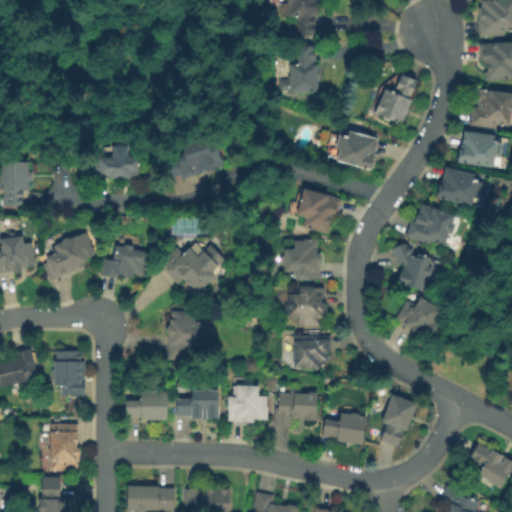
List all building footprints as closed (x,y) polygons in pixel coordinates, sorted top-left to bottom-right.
[(319,0),(320,4),(321,15),(319,15),(319,32),(301,33),(300,15),(291,15),(290,0),(319,0)] [(511,0),(511,28),(507,29),(507,33),(483,35),(482,16),(482,5),(485,5),(485,0),(511,0)] [(511,40),(511,77),(489,78),(488,58),(483,58),(482,42),(511,40)] [(317,44),(317,63),(321,63),(321,90),(293,90),(292,62),(301,62),(301,44),(317,44)] [(420,78),(413,97),(415,98),(406,122),(377,111),(383,96),(385,96),(388,88),(398,91),(405,72),(420,78)] [(511,117),(511,124),(498,122),(497,127),(472,123),(474,105),(479,106),(480,100),(477,100),(479,87),(511,91),(511,117)] [(351,130),(380,137),(379,140),(381,143),(379,149),(377,150),(376,156),(377,159),(376,165),(372,167),(339,159),(342,148),(338,147),(342,133),(350,135),(351,130)] [(504,142),(503,156),(498,155),(497,166),(461,162),(462,150),(465,150),(467,131),(497,134),(496,141),(504,142)] [(176,181),(169,161),(187,155),(184,146),(214,135),(224,165),(176,181)] [(139,146),(137,156),(142,156),(141,179),(110,178),(110,174),(93,175),(93,162),(89,162),(89,155),(118,154),(117,146),(139,146)] [(0,160),(30,160),(29,170),(34,170),(34,179),(30,180),(30,189),(25,189),(25,206),(4,206),(3,190),(0,189),(0,160)] [(486,182),(483,195),(477,194),(474,205),(440,197),(442,185),(445,186),(449,166),(479,173),(477,180),(486,182)] [(343,198),(339,214),(334,213),(329,232),(304,226),(307,215),(298,213),(305,188),(343,198)] [(456,214),(453,222),(456,224),(453,234),(450,232),(445,245),(432,241),(431,244),(407,236),(413,219),(417,220),(423,203),(456,214)] [(87,231),(98,255),(87,260),(89,265),(79,269),(79,268),(52,280),(44,263),(50,261),(48,256),(59,251),(56,244),(63,241),(64,239),(68,237),(71,238),(87,231)] [(25,236),(26,242),(33,241),(37,265),(24,268),(24,270),(1,274),(0,268),(0,250),(3,250),(2,240),(25,236)] [(319,239),(319,252),(322,252),(323,279),(298,279),(298,271),(286,271),(286,249),(296,248),(296,241),(306,241),(306,239),(319,239)] [(135,244),(134,248),(149,251),(145,276),(136,273),(135,276),(121,274),(120,278),(100,275),(101,258),(115,259),(117,243),(125,245),(126,242),(135,244)] [(408,242),(410,246),(411,246),(414,251),(411,253),(412,254),(420,256),(421,253),(433,257),(431,265),(432,266),(434,269),(434,272),(430,274),(428,274),(424,288),(400,281),(408,262),(403,261),(401,263),(394,250),(408,242)] [(160,265),(178,249),(183,256),(191,249),(197,256),(209,246),(224,262),(212,273),(217,279),(198,297),(185,282),(179,287),(160,265)] [(326,287),(326,303),(328,305),(328,309),(325,313),(325,319),(323,319),(323,327),(310,327),(310,325),(300,325),(300,317),(290,317),(290,294),(301,294),(301,286),(315,286),(315,287),(326,287)] [(423,297),(445,310),(437,322),(441,324),(435,335),(432,333),(427,341),(412,333),(414,328),(398,319),(408,300),(418,305),(423,297)] [(196,313),(196,321),(206,321),(206,344),(194,344),(194,359),(170,359),(170,335),(168,332),(167,328),(171,325),(171,319),(173,319),(173,310),(186,311),(186,313),(196,313)] [(333,336),(333,352),(330,352),(330,362),(321,362),(321,369),(308,369),(308,367),(296,367),(296,341),(295,341),(295,336),(333,336)] [(39,376),(0,388),(0,361),(17,357),(14,357),(14,353),(32,348),(39,376)] [(82,350),(82,361),(86,361),(87,395),(61,395),(61,388),(56,388),(56,376),(54,377),(51,371),(54,367),(54,361),(57,361),(58,349),(82,350)] [(269,395),(268,405),(270,405),(270,418),(255,417),(255,421),(230,420),(231,408),(229,408),(229,396),(237,396),(238,384),(261,385),(260,394),(269,395)] [(219,389),(220,416),(209,416),(209,419),(202,419),(202,417),(193,417),(193,415),(179,415),(178,398),(194,398),(194,389),(219,389)] [(301,392),(301,394),(309,395),(309,392),(318,392),(317,416),(318,416),(318,420),(292,419),(291,426),(275,426),(276,407),(279,407),(279,392),(293,393),(293,390),(295,389),(296,389),(299,389),(301,392)] [(168,391),(168,418),(127,417),(127,400),(141,400),(142,391),(168,391)] [(418,403),(408,431),(404,429),(399,446),(383,440),(389,423),(383,421),(393,393),(418,403)] [(0,396),(8,405),(5,410),(0,406),(0,396)] [(362,414),(362,415),(369,416),(365,444),(325,438),(328,420),(341,422),(343,413),(354,415),(354,412),(362,414)] [(70,417),(70,422),(79,422),(79,447),(81,447),(81,462),(78,462),(79,470),(51,471),(50,421),(55,421),(55,416),(70,417)] [(479,442),(492,450),(493,449),(503,454),(499,461),(502,463),(506,455),(511,458),(511,470),(503,486),(480,473),(485,464),(471,457),(479,442)] [(62,476),(61,499),(71,499),(70,511),(38,511),(39,497),(42,497),(43,476),(62,476)] [(175,486),(175,511),(139,511),(137,509),(129,509),(129,484),(160,484),(160,487),(175,486)] [(447,511),(449,504),(442,502),(448,484),(467,489),(465,495),(480,499),(477,510),(479,511),(447,511)] [(230,487),(231,510),(223,511),(195,511),(195,504),(187,505),(187,488),(230,487)] [(272,502),(286,505),(287,503),(294,504),(294,506),(297,506),(295,511),(258,511),(259,511),(251,509),(255,490),(274,494),(272,502)]
